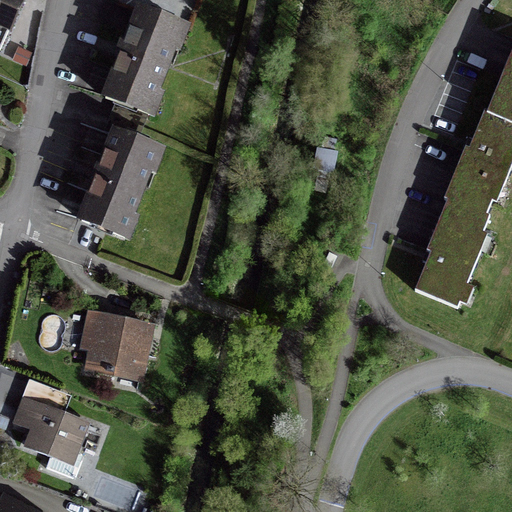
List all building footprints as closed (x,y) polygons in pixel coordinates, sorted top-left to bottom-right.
[(0,0),(0,47),(21,0),(0,0)] [(115,105),(107,124),(104,134),(114,137),(100,171),(98,170),(96,177),(93,183),(93,184),(95,184),(80,223),(122,240),(155,153),(135,145),(138,136),(180,30),(138,14),(125,48),(123,47),(122,48),(120,55),(117,61),(120,62),(104,101),(115,105)] [(501,80),(487,116),(483,115),(468,152),(464,151),(460,161),(443,202),(446,204),(440,219),(426,254),(430,256),(414,293),(456,310),(479,255),(471,251),(478,234),(481,235),(488,219),(485,218),(490,203),(487,202),(495,185),(502,188),(511,163),(511,72),(508,82),(501,80)] [(113,374),(139,380),(149,330),(98,319),(87,371),(113,376),(113,374)] [(31,432),(24,449),(50,459),(46,470),(73,481),(81,459),(75,456),(86,427),(53,414),(59,397),(28,385),(13,425),(31,432)] [(23,511),(6,502),(0,511),(23,511)]
